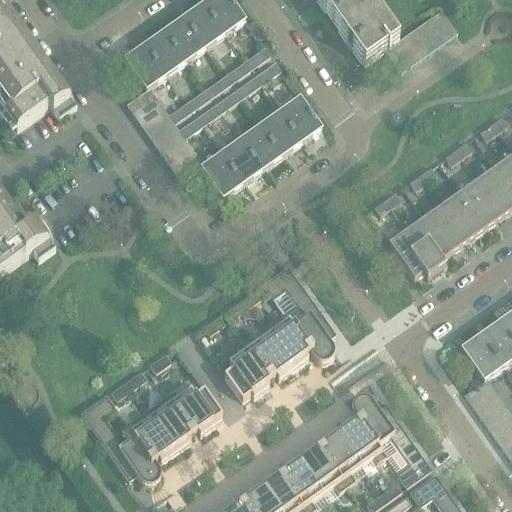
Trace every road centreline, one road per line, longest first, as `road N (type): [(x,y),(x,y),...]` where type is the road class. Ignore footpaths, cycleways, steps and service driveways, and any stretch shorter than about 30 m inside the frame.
road 1 (residential): [(258,0),(354,136),(354,154),(208,255),(166,205)]
road 2 (residential): [(511,507),(399,346)]
road 3 (residential): [(511,266),(399,346)]
